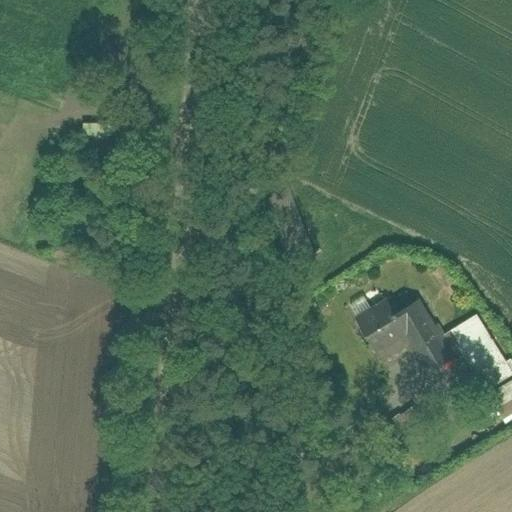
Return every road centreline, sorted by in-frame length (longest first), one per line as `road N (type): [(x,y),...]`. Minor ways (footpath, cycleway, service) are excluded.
road 1 (unclassified): [(202,0),(161,511)]
road 2 (unknown): [(278,511),(411,405)]
